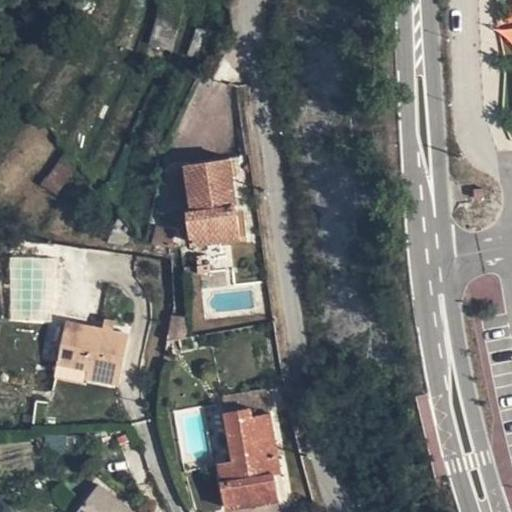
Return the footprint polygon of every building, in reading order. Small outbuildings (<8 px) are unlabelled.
[(52,179),(58,183),(69,167),(78,173),(88,158),(74,149),(52,179)] [(198,246),(245,237),(232,158),(190,165),(198,215),(192,216),(198,246)] [(69,167),(58,183),(67,189),(78,173),(69,167)] [(161,231),(157,246),(175,252),(179,236),(161,231)] [(186,342),(189,321),(179,320),(175,343),(186,342)] [(90,371),(123,378),(132,337),(72,323),(59,378),(87,384),(88,380),(90,371)] [(121,388),(123,378),(90,371),(88,380),(121,388)] [(277,410),(273,388),(228,396),(230,409),(258,404),(259,413),(277,410)] [(287,470),(277,410),(259,413),(258,404),(230,409),(239,458),(225,460),(234,509),(286,500),(281,470),(287,470)] [(129,511),(100,488),(80,511),(129,511)]
